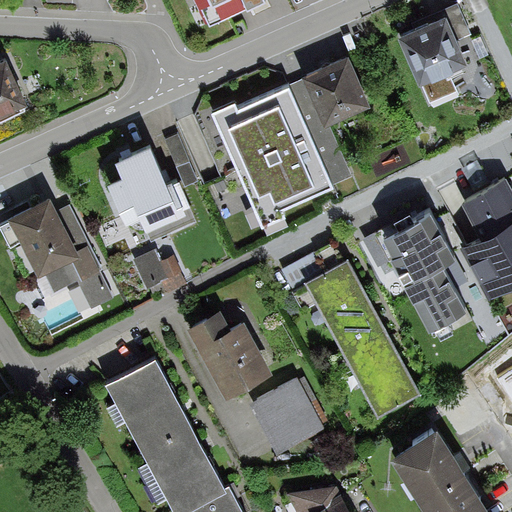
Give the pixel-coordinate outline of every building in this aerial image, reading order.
[(197,0),(208,23),(258,0),(197,0)] [(458,4),(445,10),(458,40),(471,35),(458,4)] [(445,18),(397,38),(418,86),(423,84),(431,102),(459,90),(453,76),(467,69),(445,18)] [(0,51),(0,119),(27,106),(0,51)] [(350,56),(302,78),(322,124),(329,121),(371,102),(350,56)] [(234,99),(211,109),(262,222),(284,213),(281,206),(331,183),(329,180),(351,170),(329,121),(322,124),(302,78),(237,107),(234,99)] [(178,135),(166,140),(187,186),(198,181),(178,135)] [(122,182),(108,188),(126,228),(139,223),(149,246),(199,224),(180,180),(168,186),(151,149),(114,165),(122,182)] [(511,190),(507,181),(463,206),(478,233),(459,243),(491,300),(511,288),(511,190)] [(49,199),(0,225),(11,245),(20,241),(40,279),(46,276),(55,293),(80,280),(93,304),(113,294),(101,271),(103,270),(70,207),(57,214),(49,199)] [(466,276),(430,212),(387,235),(381,224),(357,238),(388,293),(403,285),(428,329),(465,308),(452,284),(466,276)] [(156,250),(134,260),(148,290),(160,285),(165,294),(187,283),(174,256),(162,262),(156,250)] [(381,323),(350,264),(307,287),(377,416),(419,394),(381,323)] [(231,330),(222,313),(193,330),(203,347),(234,401),(274,378),(244,323),(231,330)] [(225,490),(156,362),(107,388),(174,511),(241,511),(228,488),(225,490)] [(511,371),(500,379),(511,397),(511,371)] [(330,427),(300,373),(251,401),(281,454),(330,427)] [(488,511),(435,424),(391,451),(427,511),(488,511)] [(352,511),(336,485),(287,495),(297,511),(352,511)]
